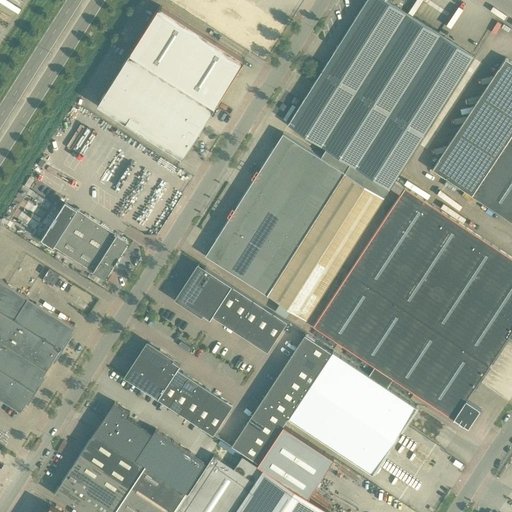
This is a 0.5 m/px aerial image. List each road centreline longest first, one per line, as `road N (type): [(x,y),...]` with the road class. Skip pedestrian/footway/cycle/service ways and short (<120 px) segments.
road 1 (unclassified): [(0,511),(317,0)]
road 2 (primary): [(0,153),(97,0)]
road 3 (primary): [(73,0),(0,116)]
road 4 (unknown): [(208,176),(98,108)]
